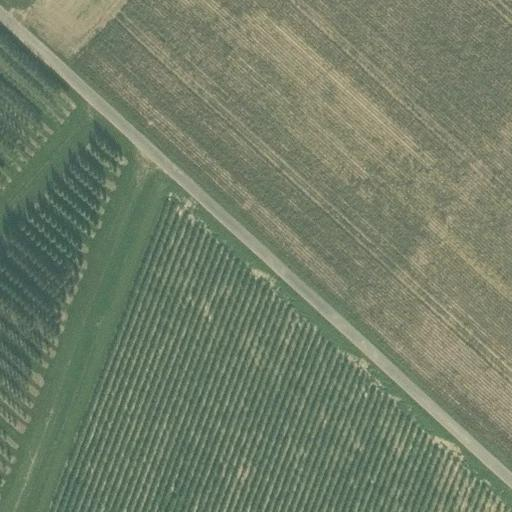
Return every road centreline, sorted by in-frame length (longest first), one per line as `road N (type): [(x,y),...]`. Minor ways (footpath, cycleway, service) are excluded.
road 1 (track): [(0,15),(511,483)]
road 2 (track): [(168,169),(46,511)]
